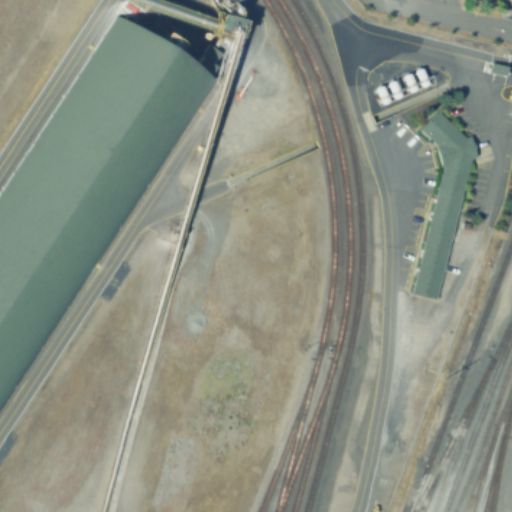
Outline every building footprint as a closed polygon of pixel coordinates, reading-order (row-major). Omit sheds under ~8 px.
[(496,19),(511,23),(511,11),(499,8),(496,19)] [(227,37),(235,39),(241,16),(219,10),(214,9),(210,23),(208,32),(219,35),(227,37)] [(0,183),(0,403),(213,79),(205,74),(220,52),(211,47),(205,42),(191,64),(113,12),(0,183)] [(483,72),(485,63),(502,67),(500,76),(483,72)] [(415,130),(433,111),(461,138),(466,137),(472,157),(468,158),(432,299),(406,292),(438,169),(431,146),(415,130)]
